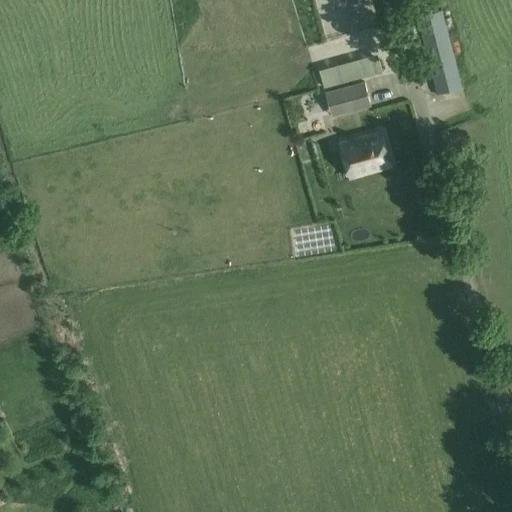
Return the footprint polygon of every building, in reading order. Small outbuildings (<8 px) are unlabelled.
[(442,9),(417,15),(438,93),(463,87),(442,9)] [(379,59),(356,65),(359,77),(382,71),(379,59)] [(348,80),(344,68),(321,75),(324,87),(348,80)] [(332,115),(344,112),(371,105),(364,82),(326,92),(332,115)] [(350,176),(391,165),(381,130),(340,141),(350,176)]
